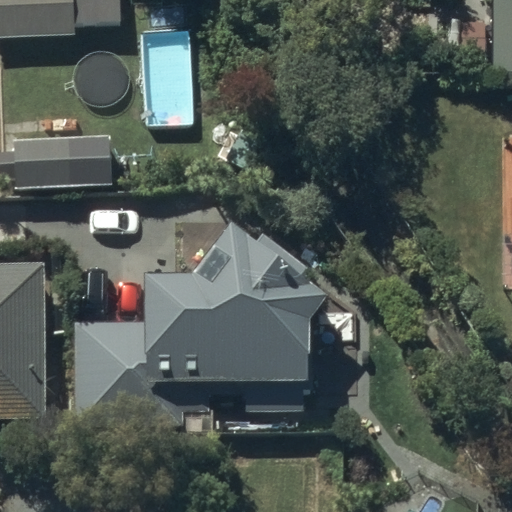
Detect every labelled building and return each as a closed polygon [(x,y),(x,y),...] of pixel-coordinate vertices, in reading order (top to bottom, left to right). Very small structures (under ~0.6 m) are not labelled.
[(76,49),(74,0),(0,0),(0,53),(39,53),(39,50),(76,49)] [(511,0),(467,0),(467,10),(493,10),(493,90),(511,90),(511,0)] [(86,150),(17,150),(19,203),(87,202),(86,150)] [(511,246),(500,247),(499,300),(511,300),(511,246)] [(251,259),(234,247),(189,307),(143,307),(143,339),(75,339),(75,443),(184,442),(184,428),(212,429),(212,411),(247,412),(247,428),(303,427),(303,410),(311,410),(313,350),(329,329),(319,321),(319,312),(306,301),(313,289),(263,250),(251,259)] [(0,438),(44,438),(43,284),(0,284),(0,438)]
